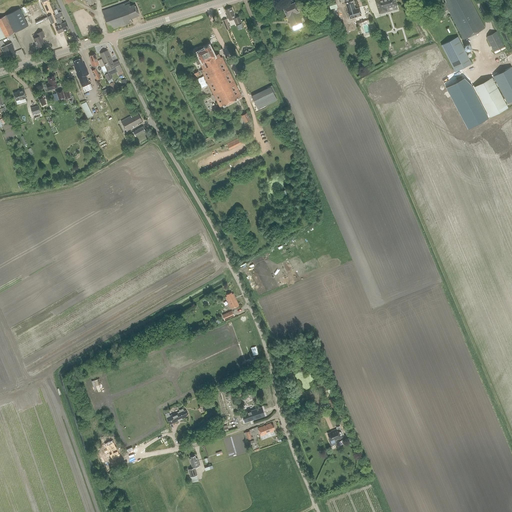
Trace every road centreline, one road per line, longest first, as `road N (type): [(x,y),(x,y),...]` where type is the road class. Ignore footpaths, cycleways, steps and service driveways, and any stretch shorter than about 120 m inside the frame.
road 1 (unclassified): [(316,511),(249,307),(110,37)]
road 2 (tertiary): [(110,37),(231,0)]
